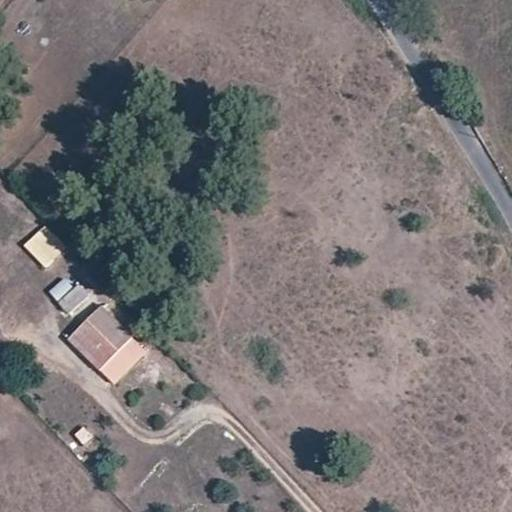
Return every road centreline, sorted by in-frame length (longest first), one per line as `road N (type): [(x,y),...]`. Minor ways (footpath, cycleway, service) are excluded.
road 1 (track): [(313,511),(230,423),(210,412),(148,437),(50,343)]
road 2 (unclassified): [(375,0),(511,218)]
